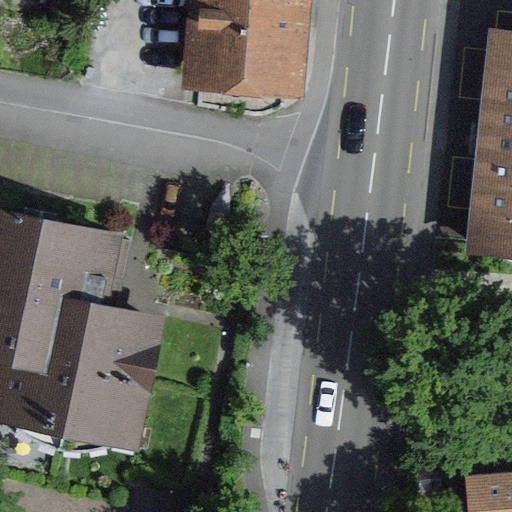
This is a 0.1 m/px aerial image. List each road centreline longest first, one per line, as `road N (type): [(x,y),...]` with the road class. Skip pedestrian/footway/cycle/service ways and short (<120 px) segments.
road 1 (residential): [(373,159),(0,86)]
road 2 (primary): [(373,159),(332,511)]
road 3 (primary): [(388,0),(373,159)]
